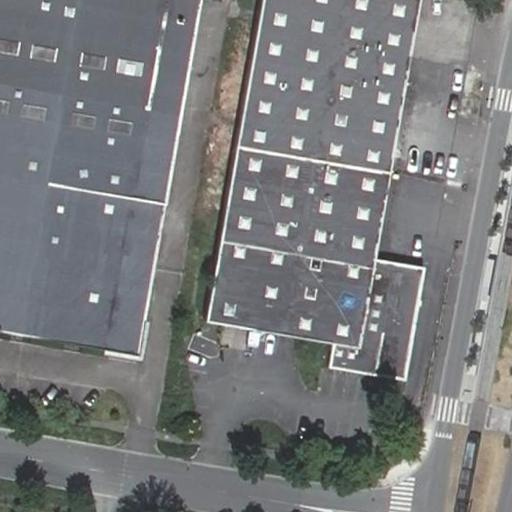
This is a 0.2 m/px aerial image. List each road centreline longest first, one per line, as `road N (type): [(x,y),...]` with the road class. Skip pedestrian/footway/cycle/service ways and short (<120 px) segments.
road 1 (unclassified): [(511,65),(436,487)]
road 2 (unclassified): [(0,455),(314,509)]
road 3 (unclassified): [(436,487),(314,509)]
